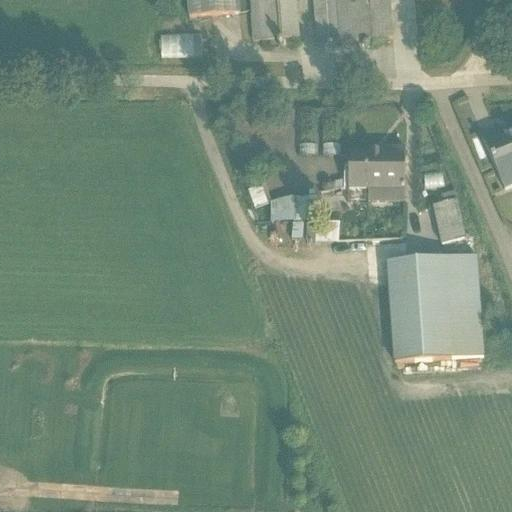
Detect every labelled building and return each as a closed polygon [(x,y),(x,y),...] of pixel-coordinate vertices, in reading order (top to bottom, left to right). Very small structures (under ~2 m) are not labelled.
[(237,0),(186,0),(188,20),(239,16),(237,0)] [(248,0),(252,42),(298,38),(294,0),(248,0)] [(311,0),(315,49),(391,43),(387,0),(311,0)] [(152,56),(193,57),(194,40),(152,40),(152,56)] [(511,144),(485,156),(503,201),(511,197),(511,144)] [(403,152),(342,150),(341,201),(401,203),(403,152)] [(300,249),(313,249),(313,234),(318,234),(317,209),(279,210),(279,235),(300,234),(300,249)] [(450,255),(475,250),(466,210),(441,215),(450,255)] [(440,261),(387,265),(395,371),(485,364),(479,282),(441,285),(440,261)]
